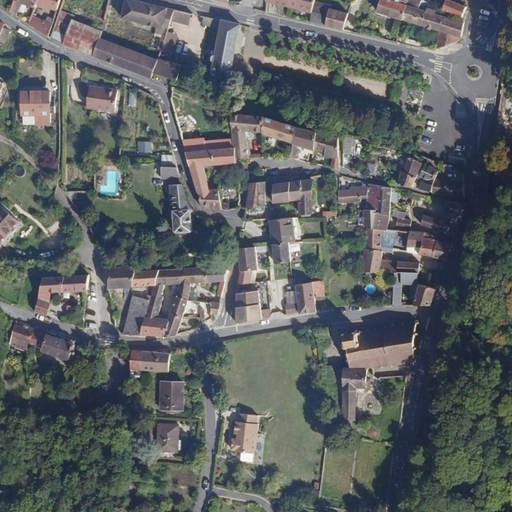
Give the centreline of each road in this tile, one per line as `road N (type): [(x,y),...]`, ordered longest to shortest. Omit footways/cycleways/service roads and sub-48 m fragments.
road 1 (track): [(511,242),(472,362),(467,430),(487,511)]
road 2 (tertiary): [(171,0),(427,59)]
road 3 (residential): [(214,335),(334,316),(438,312)]
road 4 (tertiary): [(438,312),(397,511)]
road 5 (residential): [(214,335),(198,511)]
road 6 (tertiary): [(478,144),(476,187),(438,312)]
